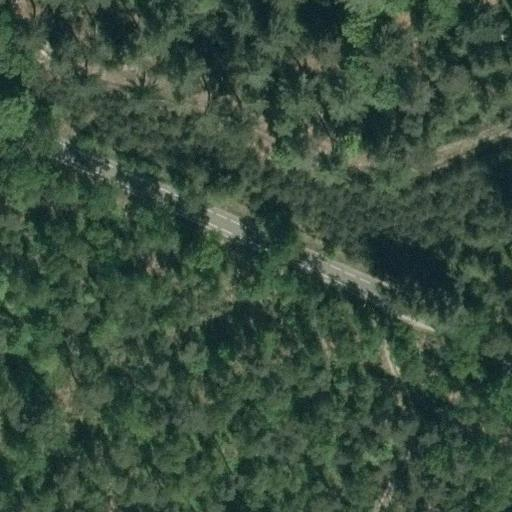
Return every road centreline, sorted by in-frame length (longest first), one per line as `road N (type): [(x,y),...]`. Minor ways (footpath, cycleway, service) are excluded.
road 1 (tertiary): [(511,351),(0,113)]
road 2 (track): [(511,119),(432,154),(413,153),(0,5)]
road 3 (track): [(372,511),(380,352),(336,268)]
